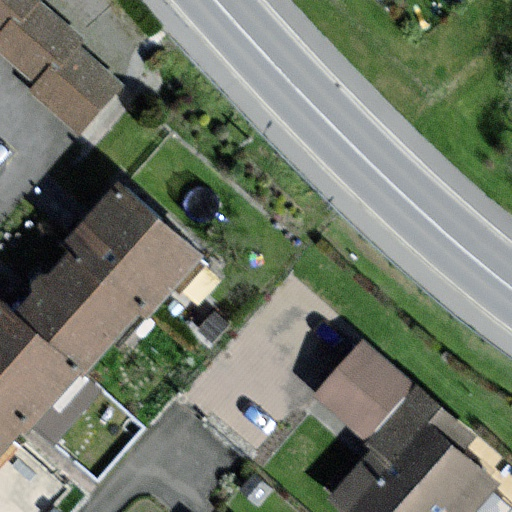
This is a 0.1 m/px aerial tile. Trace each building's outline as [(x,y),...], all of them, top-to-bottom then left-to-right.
[(54,1),(52,0),(0,0),(0,44),(4,47),(0,51),(0,64),(40,95),(35,100),(84,138),(122,89),(79,57),(88,45),(46,12),(54,1)] [(36,279),(10,309),(84,374),(93,382),(201,259),(118,186),(85,223),(36,279)] [(0,415),(26,438),(27,439),(84,374),(10,309),(0,300),(0,415)] [(411,385),(364,347),(321,400),(369,438),(411,385)] [(473,434),(419,387),(371,443),(380,450),(334,503),(345,511),(469,511),(496,482),(459,450),(473,434)] [(0,467),(26,438),(0,415),(0,467)]
